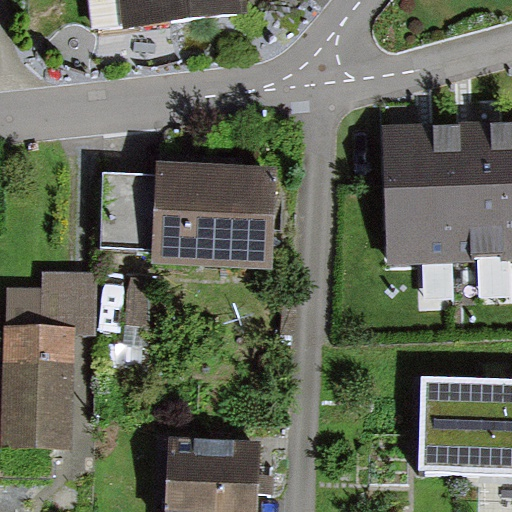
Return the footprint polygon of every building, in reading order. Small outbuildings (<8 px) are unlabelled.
[(121,0),(124,25),(245,10),(244,0),(121,0)] [(382,124),(385,263),(511,260),(511,121),(465,123),(427,123),(382,124)] [(152,248),(152,262),(269,270),(276,170),(157,162),(156,176),(152,248)] [(152,248),(156,176),(102,173),(98,245),(152,248)] [(4,291),(2,480),(48,481),(48,439),(71,439),(72,331),(94,331),(95,273),(42,272),(42,291),(4,291)] [(511,381),(423,379),(420,468),(511,471),(511,381)] [(172,441),(168,511),(254,511),(257,444),(172,441)]
